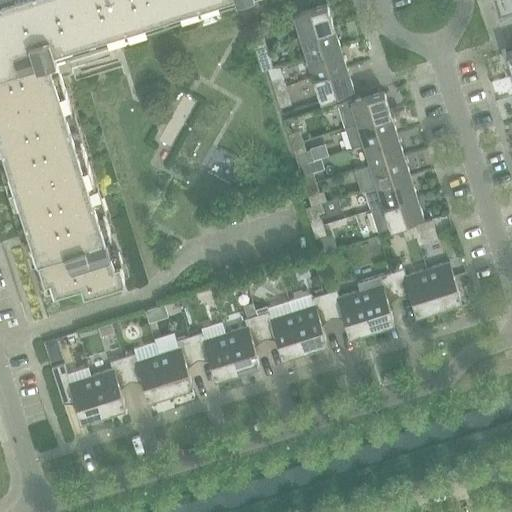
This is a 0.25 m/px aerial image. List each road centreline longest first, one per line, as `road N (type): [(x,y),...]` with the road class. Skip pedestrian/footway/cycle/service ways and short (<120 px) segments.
road 1 (residential): [(511,337),(478,348),(438,384),(34,506)]
road 2 (residential): [(511,294),(424,30)]
road 3 (residential): [(356,511),(476,473),(511,477)]
